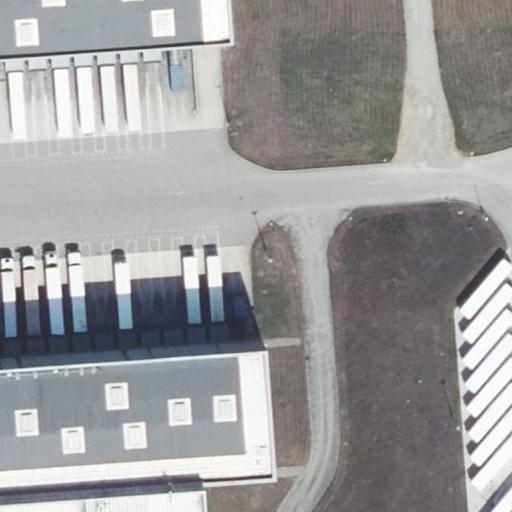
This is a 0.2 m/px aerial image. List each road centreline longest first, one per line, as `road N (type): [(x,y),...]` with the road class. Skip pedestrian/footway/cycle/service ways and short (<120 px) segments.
road 1 (unknown): [(290,511),(324,439),(329,400),(313,188)]
road 2 (unknown): [(433,178),(421,0)]
